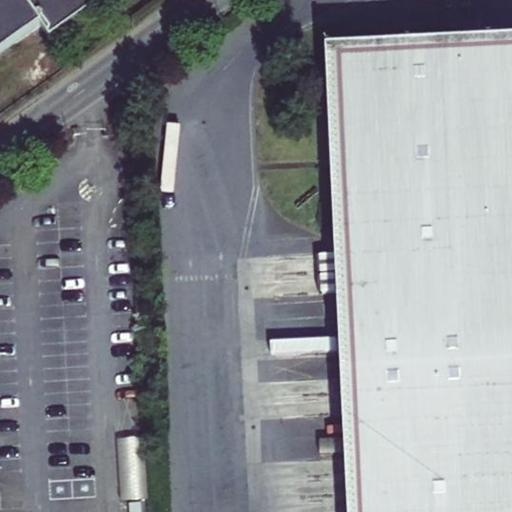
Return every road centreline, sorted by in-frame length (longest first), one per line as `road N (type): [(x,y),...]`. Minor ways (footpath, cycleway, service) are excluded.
road 1 (unknown): [(44,511),(7,216)]
road 2 (tertiary): [(0,148),(209,0)]
